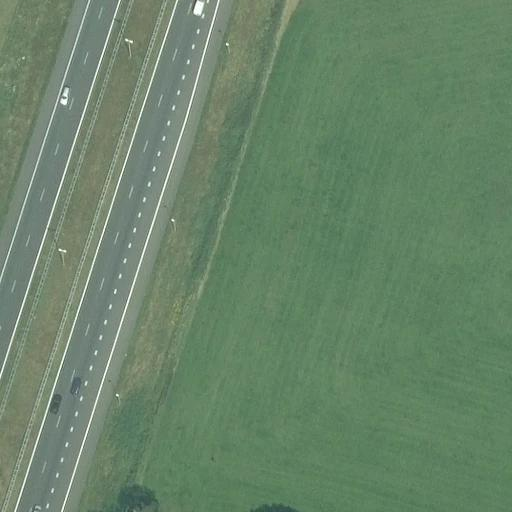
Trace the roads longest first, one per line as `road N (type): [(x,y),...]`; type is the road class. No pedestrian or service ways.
road 1 (motorway): [(30,511),(191,0)]
road 2 (motorway): [(103,0),(0,326)]
